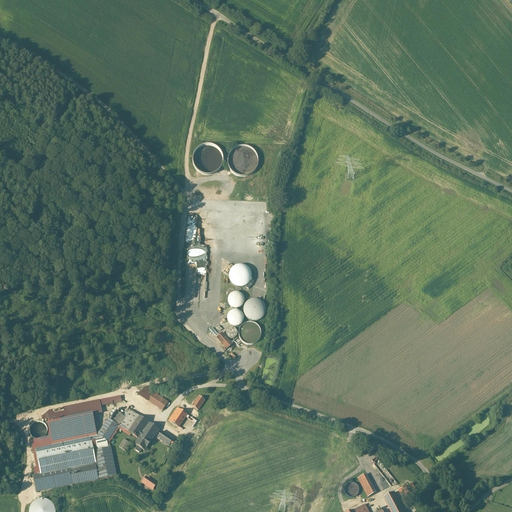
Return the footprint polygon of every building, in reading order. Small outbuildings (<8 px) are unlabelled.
[(199,173),(203,175),(208,176),(213,175),(217,173),(220,169),(222,165),(223,160),(222,156),(220,151),(216,148),(212,146),(207,145),(203,146),(198,148),(195,152),(193,156),(192,161),(193,165),(195,170),(199,173)] [(234,150),(231,153),(229,156),(228,161),(228,165),(229,169),(231,173),(235,175),(239,177),(243,178),(247,177),(251,175),(254,172),(257,168),(258,164),(258,160),(256,156),(254,152),(251,149),(247,148),(242,147),(238,148),(234,150)] [(202,244),(216,245),(219,205),(190,203),(187,241),(191,241),(192,238),(200,238),(200,240),(203,241),(202,244)] [(234,287),(237,288),(239,288),(242,288),(245,287),(247,286),(249,284),(250,282),(250,281),(251,279),(251,276),(251,274),(251,273),(250,271),(248,269),(246,267),(243,266),(241,266),(238,266),(235,267),(233,268),(231,270),(230,272),(229,275),(229,278),(229,280),(230,283),(232,285),(234,287)] [(239,294),(237,294),(234,294),(232,295),(230,296),(228,299),(228,302),(229,305),(232,308),(234,309),(236,309),(239,308),(241,306),(243,304),(243,302),(243,300),(242,297),(241,296),(239,294)] [(261,303),(257,301),(254,300),(250,301),(247,303),(245,306),(244,310),(244,313),(245,317),(248,319),(251,321),(255,321),(258,321),(261,319),(264,316),(265,312),(265,309),(263,305),(261,303)] [(238,312),(235,311),(232,312),(230,313),(228,315),(227,318),(227,320),(228,323),(230,325),(232,327),(235,327),(238,327),(240,325),(242,323),(243,321),(243,318),(242,315),(240,313),(238,312)] [(255,325),(251,324),(248,324),(244,325),(241,327),(239,331),(239,334),(239,338),(241,341),(244,343),(248,345),(251,345),(255,343),(258,341),(259,338),(260,334),(259,331),(258,327),(255,325)] [(233,328),(231,328),(229,329),(228,330),(226,331),(226,333),(226,335),(227,336),(228,338),(230,339),(232,339),(233,338),(235,337),(236,336),(237,334),(236,332),(236,330),(234,329),(233,328)] [(232,344),(222,333),(216,338),(226,349),(232,344)] [(138,394),(148,401),(153,394),(146,389),(138,394)] [(166,395),(159,390),(155,394),(154,393),(153,394),(148,401),(162,411),(168,403),(163,400),(166,395)] [(192,406),(197,410),(203,403),(205,401),(199,397),(192,406)] [(99,401),(52,410),(54,421),(102,412),(99,401)] [(197,410),(192,418),(194,420),(204,405),(203,403),(197,410)] [(185,432),(194,420),(192,418),(177,408),(168,421),(185,432)] [(118,425),(130,434),(137,439),(148,423),(129,410),(124,417),(117,412),(111,421),(118,425)] [(47,425),(52,447),(91,439),(97,438),(92,416),(47,425)] [(106,442),(118,425),(111,421),(108,419),(97,435),(102,439),(106,442)] [(40,422),(36,422),(33,423),(30,426),(29,430),(30,433),(31,437),(34,439),(38,440),(42,439),(45,437),(47,434),(47,430),(46,426),(44,423),(40,422)] [(148,423),(137,439),(134,444),(137,446),(135,450),(139,453),(142,449),(144,451),(159,430),(148,423)] [(106,442),(109,442),(118,429),(129,436),(130,434),(118,425),(106,442)] [(173,440),(161,432),(157,438),(169,446),(169,445),(171,447),(174,442),(172,440),(173,440)] [(96,464),(40,476),(40,475),(35,476),(33,476),(36,492),(116,476),(109,442),(106,442),(102,439),(91,441),(96,464)] [(96,464),(91,441),(91,439),(52,447),(35,451),(38,467),(40,475),(40,476),(96,464)] [(130,444),(124,440),(119,447),(125,451),(130,444)] [(367,474),(358,478),(368,497),(377,493),(367,474)] [(152,490),(156,484),(148,479),(144,484),(152,490)] [(346,496),(348,497),(349,498),(351,498),(353,498),(355,497),(357,496),(358,495),(359,493),(359,491),(359,489),(358,487),(357,486),(356,484),(354,484),(352,483),(350,483),(348,484),(347,485),(345,487),(345,488),(344,490),(344,492),(345,494),(346,496)] [(408,486),(398,491),(404,501),(413,496),(409,488),(408,486)] [(404,511),(394,493),(384,498),(390,511),(404,511)] [(28,511),(52,511),(49,498),(27,503),(28,511)]
